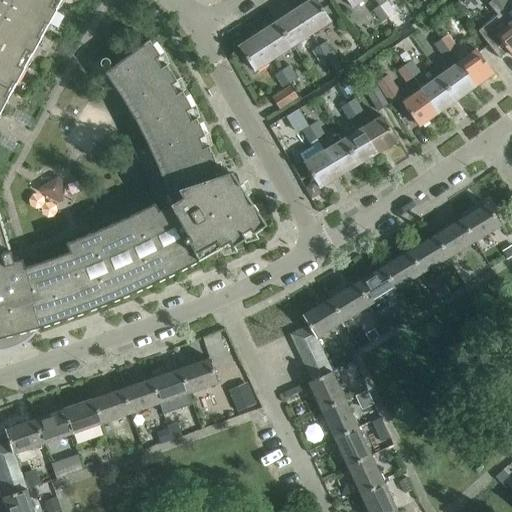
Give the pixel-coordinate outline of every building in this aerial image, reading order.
[(0,0),(0,340),(4,341),(8,341),(13,341),(17,340),(21,339),(25,338),(28,336),(32,333),(35,330),(37,328),(38,328),(40,327),(43,326),(59,321),(67,318),(83,313),(90,310),(106,304),(113,301),(119,299),(129,295),(136,291),(142,289),(151,284),(159,281),(164,278),(174,274),(186,267),(199,261),(218,250),(231,242),(233,246),(266,225),(264,222),(249,199),(231,172),(220,176),(209,146),(197,118),(191,121),(186,111),(191,108),(182,91),(177,94),(172,84),(177,81),(166,65),(161,68),(155,59),(160,56),(149,40),(111,69),(106,73),(121,96),(135,119),(148,143),(133,150),(144,174),(148,184),(155,204),(152,205),(136,213),(130,216),(115,223),(108,226),(99,230),(86,236),(77,239),(66,243),(70,253),(25,268),(23,259),(14,262),(11,251),(10,251),(0,217),(0,113),(0,114),(9,98),(13,91),(62,0),(0,0)] [(331,22),(316,0),(310,0),(296,10),(312,34),(331,22)] [(346,0),(353,8),(363,0),(346,0)] [(492,0),(487,4),(497,16),(504,10),(496,0),(492,0)] [(511,5),(507,0),(496,0),(504,10),(511,5)] [(396,13),(387,1),(380,6),(389,18),(396,13)] [(372,12),(381,24),(389,18),(380,6),(372,12)] [(312,34),(296,10),(277,22),(293,47),(312,34)] [(511,20),(495,35),(511,55),(511,20)] [(293,47),(277,22),(258,34),(274,59),(293,47)] [(238,46),(255,71),(274,59),(258,34),(238,46)] [(457,48),(448,35),(441,40),(450,53),(457,48)] [(433,45),(442,58),(450,53),(441,40),(433,45)] [(334,55),(326,42),(319,46),(327,59),(334,55)] [(312,51),(320,64),(327,59),(319,46),(312,51)] [(476,49),(457,63),(474,87),(493,73),(487,64),(478,50),(476,49)] [(406,53),(398,59),(403,66),(412,79),(420,74),(406,53)] [(334,55),(327,59),(335,71),(342,67),(334,55)] [(439,75),(456,100),(474,87),(457,63),(439,75)] [(298,79),(289,66),(282,71),(290,84),(298,79)] [(396,71),(405,84),(412,79),(403,66),(396,71)] [(274,76),(283,89),(290,84),(282,71),(274,76)] [(387,74),(376,81),(389,103),(400,96),(387,74)] [(420,89),(437,114),(456,100),(439,75),(420,89)] [(279,109),(286,104),(298,97),(291,87),(273,98),(279,109)] [(376,112),(388,105),(378,87),(366,94),(376,112)] [(402,102),(419,126),(437,114),(420,89),(402,102)] [(364,112),(355,99),(348,103),(356,117),(364,112)] [(341,107),(349,121),(356,117),(348,103),(341,107)] [(397,141),(383,116),(363,128),(378,152),(397,141)] [(325,135),(317,122),(309,126),(317,139),(325,135)] [(301,131),(309,144),(317,139),(309,126),(301,131)] [(343,139),(358,164),(378,152),(363,128),(343,139)] [(324,151),(339,176),(358,164),(343,139),(324,151)] [(304,163),(319,188),(339,176),(324,151),(304,163)] [(501,225),(487,203),(461,219),(474,241),(501,225)] [(474,241),(461,219),(434,235),(448,257),(474,241)] [(448,257),(434,235),(408,251),(422,273),(448,257)] [(507,259),(511,255),(511,244),(502,251),(507,259)] [(422,273),(408,251),(382,267),(395,289),(422,273)] [(400,298),(395,289),(382,267),(355,283),(368,305),(373,314),(400,298)] [(441,277),(430,283),(438,298),(449,291),(441,277)] [(368,305),(355,283),(330,298),(343,320),(368,305)] [(302,315),(308,325),(315,336),(316,337),(343,320),(330,298),(302,315)] [(406,308),(397,314),(402,323),(412,317),(406,308)] [(289,334),(290,334),(295,345),(315,336),(308,325),(289,334)] [(378,337),(374,329),(365,334),(369,342),(378,337)] [(315,336),(295,345),(300,357),(321,347),(316,337),(315,336)] [(321,347),(300,357),(306,369),(327,359),(321,347)] [(338,356),(328,361),(333,370),(342,365),(338,356)] [(218,383),(209,358),(179,368),(188,393),(218,383)] [(327,359),(306,369),(311,380),(332,371),(327,359)] [(188,393),(179,368),(151,378),(159,403),(188,393)] [(311,380),(308,382),(321,410),(345,399),(332,371),(311,380)] [(159,403),(151,378),(122,388),(130,413),(159,403)] [(130,413),(122,388),(91,399),(100,424),(130,413)] [(250,389),(231,397),(237,412),(256,404),(250,389)] [(367,391),(355,396),(362,410),(374,404),(367,391)] [(100,424),(91,399),(62,409),(71,434),(100,424)] [(345,399),(321,410),(334,438),(358,427),(345,399)] [(71,434),(62,409),(34,418),(43,444),(71,434)] [(4,429),(8,441),(9,441),(13,453),(14,454),(43,444),(34,418),(4,429)] [(381,418),(372,422),(381,442),(390,438),(381,418)] [(167,425),(172,439),(182,436),(177,421),(167,425)] [(358,427),(334,438),(347,466),(371,455),(358,427)] [(167,428),(156,432),(160,444),(172,440),(167,428)] [(8,441),(0,443),(0,457),(13,453),(9,441),(8,441)] [(13,453),(0,457),(0,470),(18,465),(14,454),(13,453)] [(78,455),(51,464),(56,479),(83,469),(78,455)] [(371,455),(347,466),(361,495),(385,484),(371,455)] [(18,465),(0,470),(0,479),(2,484),(22,477),(18,465)] [(36,469),(22,474),(27,488),(40,483),(36,469)] [(22,477),(2,484),(6,496),(27,489),(22,477)] [(406,479),(399,482),(404,494),(412,490),(406,479)] [(369,511),(396,511),(397,511),(385,484),(361,495),(369,511)] [(6,496),(2,497),(7,511),(34,511),(27,489),(6,496)] [(58,511),(62,511),(57,497),(44,501),(47,511),(58,511)]
